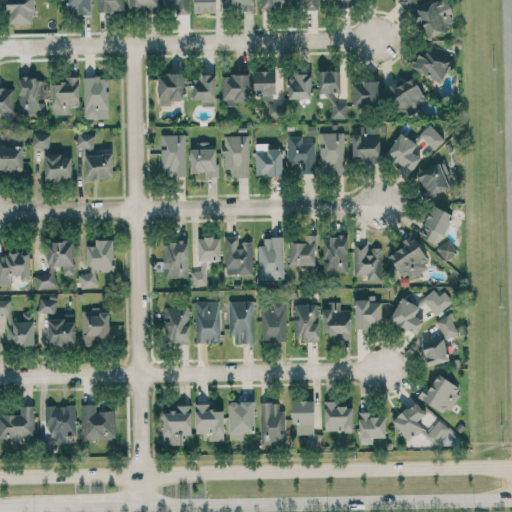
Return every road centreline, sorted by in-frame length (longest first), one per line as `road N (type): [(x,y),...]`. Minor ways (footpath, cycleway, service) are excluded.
road 1 (secondary): [(511,463),(0,475)]
road 2 (secondary): [(0,507),(511,499)]
road 3 (residential): [(138,51),(142,505)]
road 4 (residential): [(0,214),(386,208)]
road 5 (residential): [(0,55),(383,46)]
road 6 (residential): [(0,375),(382,368)]
road 7 (residential): [(507,0),(511,166)]
